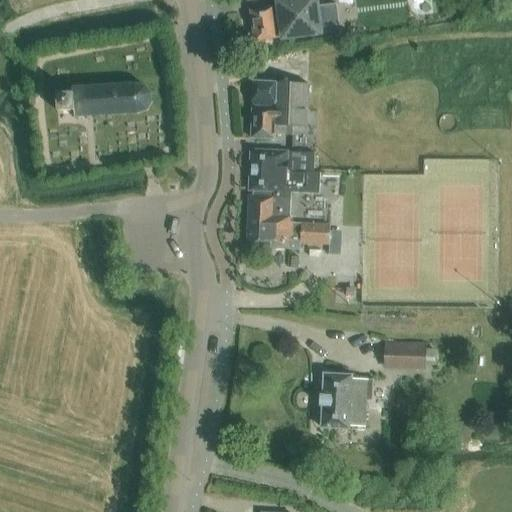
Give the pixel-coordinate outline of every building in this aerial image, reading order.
[(315,0),(279,0),(274,1),(275,9),(250,12),(254,42),(279,39),(279,42),(321,37),(315,0)] [(306,128),(308,85),(253,83),(251,139),(274,140),(275,136),(292,137),(293,128),(306,128)] [(151,105),(152,103),(151,96),(151,94),(146,89),(145,88),(135,85),(72,89),(72,95),(57,96),(58,113),(73,112),(74,119),(137,115),(147,112),(148,111),(151,105)] [(26,111),(34,110),(33,95),(25,96),(26,111)] [(291,194),(296,194),(317,195),(318,174),(312,174),(313,154),(285,153),(251,151),(249,192),(252,192),(252,198),(249,197),(246,248),(287,250),(288,250),(300,250),(300,245),(327,246),(328,226),(291,224),(291,218),(290,218),(291,194)] [(426,372),(426,344),(384,343),(383,371),(426,372)] [(469,355),(440,354),(440,366),(468,366),(469,355)] [(371,401),(372,381),(352,380),(352,377),(324,375),(321,429),(349,430),(349,427),(365,428),(366,400),(371,401)]
